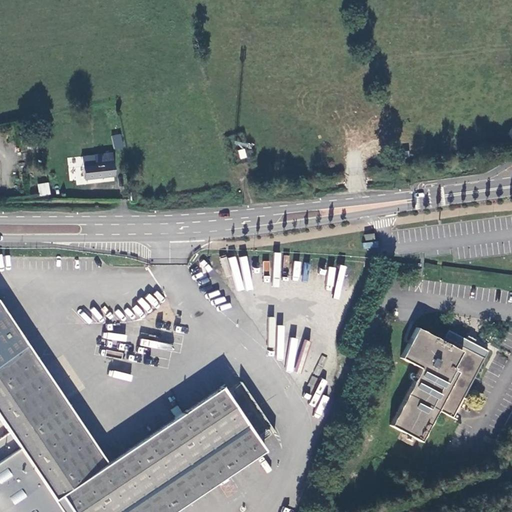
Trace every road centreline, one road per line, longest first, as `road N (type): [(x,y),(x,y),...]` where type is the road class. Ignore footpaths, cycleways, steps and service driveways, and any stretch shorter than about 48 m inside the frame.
road 1 (tertiary): [(0,237),(231,232),(511,191)]
road 2 (tertiary): [(511,180),(229,214),(0,220)]
road 3 (unknown): [(221,346),(277,297),(312,308),(316,355),(301,380),(272,397)]
